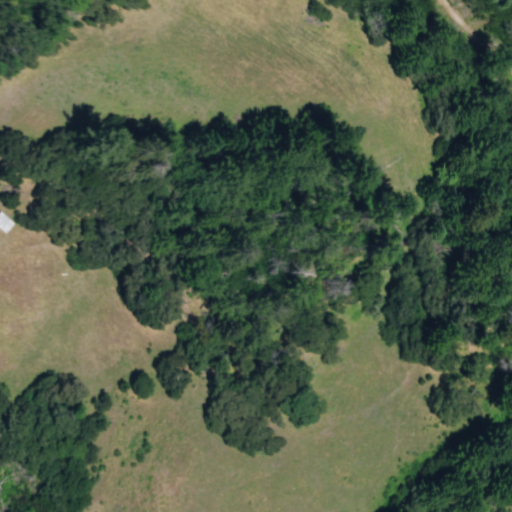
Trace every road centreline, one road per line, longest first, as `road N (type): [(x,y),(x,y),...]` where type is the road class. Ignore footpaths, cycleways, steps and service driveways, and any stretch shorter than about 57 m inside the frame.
road 1 (track): [(511,59),(491,73),(501,189),(414,368),(392,398),(319,433),(285,435),(178,368),(34,240)]
road 2 (track): [(511,59),(442,0),(34,240)]
